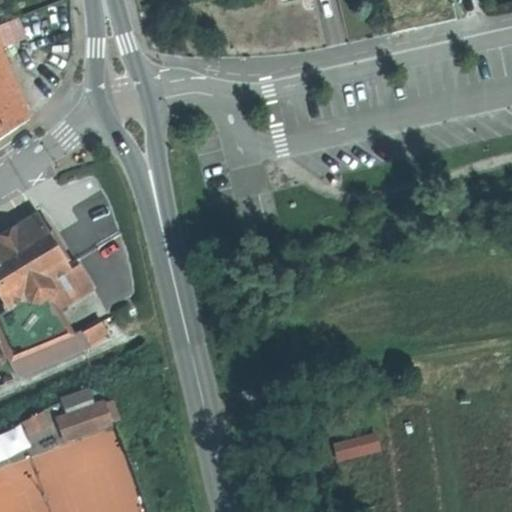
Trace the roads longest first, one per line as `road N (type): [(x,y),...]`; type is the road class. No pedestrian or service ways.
road 1 (secondary): [(129,99),(232,511)]
road 2 (residential): [(511,34),(231,94)]
road 3 (residential): [(0,180),(96,110),(129,99)]
